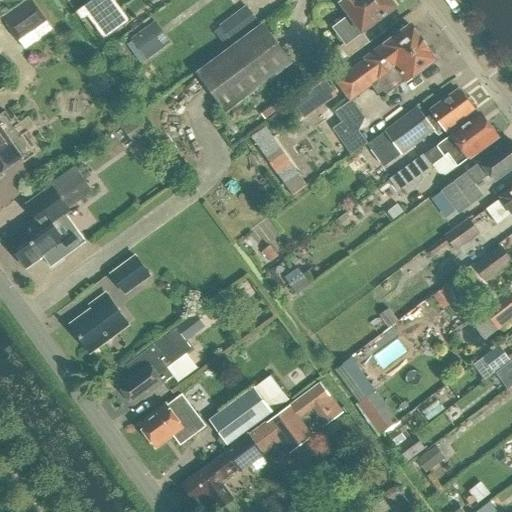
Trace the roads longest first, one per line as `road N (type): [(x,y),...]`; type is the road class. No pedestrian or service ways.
road 1 (residential): [(167,511),(0,279)]
road 2 (residential): [(511,96),(440,0)]
